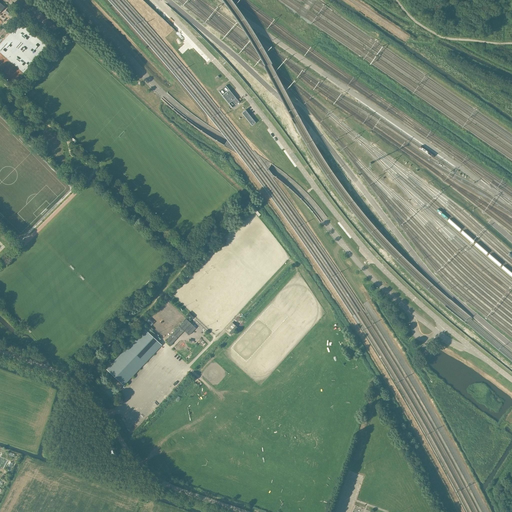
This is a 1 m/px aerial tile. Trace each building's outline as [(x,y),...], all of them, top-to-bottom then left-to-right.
[(225,93),(222,95),(228,104),(232,101),(235,105),(239,102),(229,90),(225,93)] [(245,110),(242,113),(252,126),(255,123),(251,118),(245,110)] [(186,319),(165,340),(170,345),(184,331),(189,335),(196,328),(186,319)] [(123,385),(161,345),(158,342),(160,339),(152,331),(153,329),(145,321),(141,325),(145,328),(106,369),(123,385)] [(235,325),(229,332),(231,335),(237,327),(235,325)]
